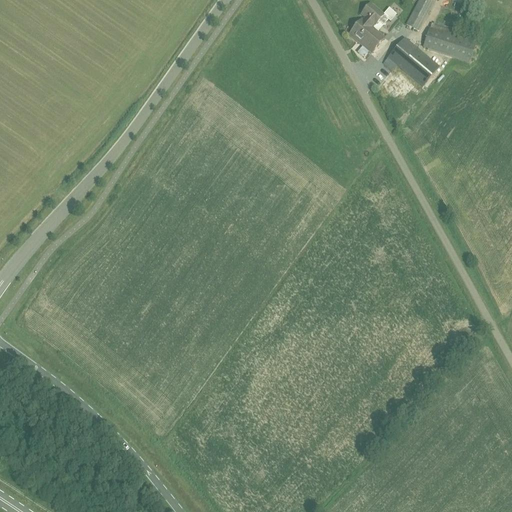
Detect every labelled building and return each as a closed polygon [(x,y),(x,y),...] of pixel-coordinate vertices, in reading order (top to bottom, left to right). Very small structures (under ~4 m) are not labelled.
[(418,31),(434,3),(427,0),(419,0),(407,25),(418,31)] [(361,21),(383,40),(385,38),(372,27),(374,25),(375,26),(383,16),(370,4),(361,15),(366,18),(364,20),(362,19),(361,21)] [(383,40),(361,21),(349,35),(371,54),(383,40)] [(477,38),(434,24),(433,25),(432,24),(430,30),(429,30),(424,48),(470,62),(477,38)] [(440,69),(405,39),(383,64),(392,73),(397,67),(423,89),(440,69)] [(399,88),(406,83),(402,78),(395,83),(399,88)]
